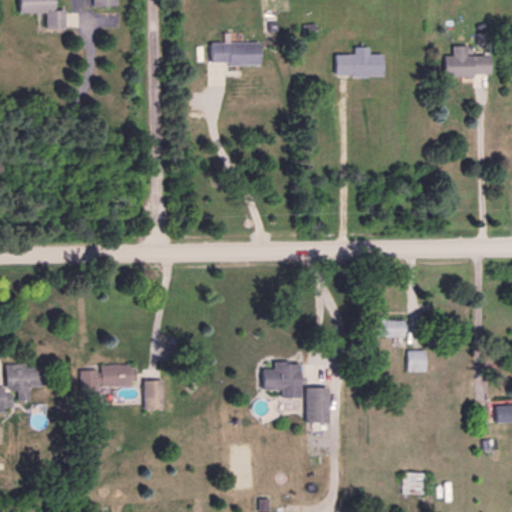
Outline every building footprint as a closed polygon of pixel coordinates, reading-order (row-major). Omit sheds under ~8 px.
[(42,28),(62,27),(61,9),(51,9),(50,0),(15,0),(16,12),(42,12),(42,28)] [(487,75),(487,55),(464,54),(465,45),(449,45),(449,54),(441,54),(440,75),(487,75)] [(332,76),(380,75),(380,53),(366,53),(366,46),(351,46),(351,53),(332,53),(332,76)] [(401,318),(371,318),(371,336),(401,336),(401,318)] [(404,371),(422,371),(422,349),(403,349),(404,371)] [(297,362),(270,361),(270,368),(258,368),(258,389),(278,389),(277,397),(296,397),(297,362)] [(2,389),(13,389),(14,399),(25,399),(25,386),(38,386),(38,364),(2,365),(2,389)] [(133,384),(132,364),(96,365),(96,369),(76,370),(77,391),(97,391),(97,385),(133,384)] [(159,379),(139,379),(140,408),(160,407),(159,379)] [(0,385),(0,411),(1,411),(1,406),(9,406),(8,392),(1,393),(1,386),(0,385)] [(302,422),(325,422),(324,386),(301,387),(302,422)] [(511,421),(511,403),(491,404),(491,422),(511,421)] [(398,493),(420,493),(421,472),(399,471),(398,493)]
